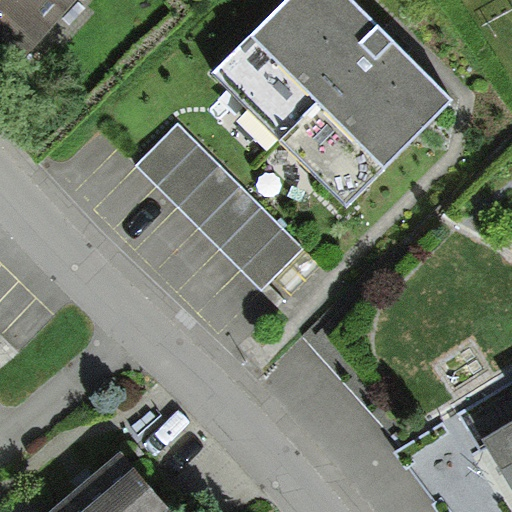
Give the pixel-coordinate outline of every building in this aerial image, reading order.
[(0,0),(0,40),(24,62),(79,0),(0,0)] [(355,0),(285,0),(212,72),(347,207),(455,100),(396,41),(355,0)] [(187,120),(144,161),(267,290),(311,249),(187,120)] [(438,507),(441,511),(511,511),(511,383),(397,452),(438,507)] [(162,511),(118,461),(90,485),(58,511),(162,511)]
